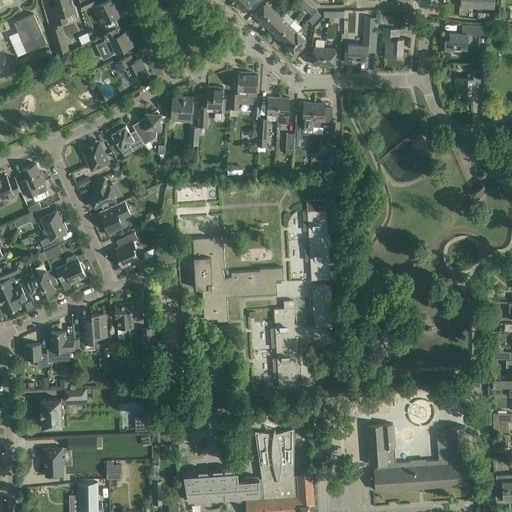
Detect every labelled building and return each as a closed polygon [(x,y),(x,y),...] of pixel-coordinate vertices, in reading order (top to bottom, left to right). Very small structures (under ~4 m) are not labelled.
[(54,24),(58,23),(67,21),(77,18),(75,11),(75,8),(73,2),(72,0),(55,0),(57,6),(49,8),(50,8),(52,18),(54,24)] [(83,0),(80,2),(79,2),(83,9),(97,3),(95,0),(83,0)] [(114,0),(108,0),(93,7),(101,24),(105,23),(108,30),(118,25),(115,18),(121,15),(114,0)] [(237,4),(244,11),(251,4),(254,0),(259,0),(261,1),(262,0),(237,0),(233,4),(235,6),(237,4)] [(297,0),(297,1),(305,9),(309,4),(304,0),(297,0)] [(274,10),(266,2),(254,14),(262,22),(274,10)] [(305,9),(309,13),(313,8),(309,4),(305,9)] [(270,29),(282,17),(274,10),(262,22),(270,29)] [(312,24),(321,15),(317,11),(308,20),(312,24)] [(14,22),(18,31),(27,52),(47,43),(43,35),(34,13),(14,22)] [(278,37),(289,24),(286,21),(282,17),(270,29),(274,33),(278,37)] [(285,44),(297,32),(292,27),(289,24),(278,37),(281,40),(285,44)] [(479,34),(480,31),(482,31),(482,38),(486,38),(486,26),(462,25),(462,33),(445,32),(444,50),(454,51),(454,49),(467,49),(468,40),(472,40),(472,34),(479,34)] [(117,53),(133,45),(132,42),(134,41),(131,35),(129,36),(126,29),(121,32),(119,27),(102,35),(105,41),(103,42),(110,56),(117,53)] [(385,41),(385,47),(385,57),(402,58),(404,38),(399,38),(400,29),(383,28),(382,41),(385,41)] [(84,33),(78,36),(82,44),(88,41),(90,40),(87,32),(84,33)] [(302,43),(306,40),(297,32),(285,44),(294,52),(295,51),(297,53),(304,45),(302,43)] [(375,52),(375,42),(376,37),(364,37),(364,45),(348,44),(348,50),(344,50),(344,62),(353,62),(353,59),(360,59),(360,61),(366,61),(367,52),(375,52)] [(64,51),(61,40),(53,42),(56,54),(64,51)] [(313,47),(312,64),(323,65),(324,48),(313,47)] [(323,65),(335,65),(335,48),(324,48),(323,65)] [(125,69),(131,83),(141,79),(141,80),(150,76),(147,69),(146,70),(140,58),(129,63),(126,57),(115,62),(119,71),(125,69)] [(454,102),(472,102),(473,85),(480,85),(480,71),(473,70),(473,74),(467,74),(467,78),(455,78),(455,85),(458,85),(458,92),(455,92),(454,102)] [(247,72),(238,71),(237,89),(240,89),(240,94),(239,102),(247,102),(247,95),(257,96),(258,75),(247,74),(247,72)] [(215,107),(215,112),(224,113),(225,98),(223,98),(223,86),(214,86),(214,88),(208,88),(206,107),(215,107)] [(239,102),(240,94),(231,93),(230,109),(239,109),(239,102)] [(172,108),(171,120),(173,120),(173,119),(172,119),(172,117),(184,118),(184,120),(181,120),(181,121),(191,121),(192,107),(192,97),(185,96),(185,99),(172,98),(172,108)] [(268,97),(267,115),(278,115),(277,123),(278,123),(279,99),(275,98),(275,97),(268,97)] [(278,123),(288,124),(290,98),(282,97),(282,99),(279,99),(278,123)] [(295,138),(294,148),(301,149),(302,138),(302,128),(313,129),(313,127),(313,120),(314,104),(311,104),(311,102),(303,102),(303,112),(302,122),(296,121),(295,133),(295,138)] [(318,104),(314,104),(313,120),(313,127),(320,127),(321,121),(331,122),(332,107),(325,107),(326,103),(318,103),(318,104)] [(134,127),(135,130),(143,143),(151,138),(148,133),(156,129),(160,129),(161,124),(161,114),(160,114),(157,110),(140,120),(141,122),(134,127)] [(200,111),(199,127),(207,127),(208,111),(200,111)] [(266,146),(267,135),(268,119),(260,118),(258,146),(266,146)] [(111,134),(117,143),(120,149),(129,143),(133,150),(144,144),(143,143),(135,130),(130,133),(126,125),(111,134)] [(323,125),(322,141),(330,142),(331,126),(323,125)] [(198,145),(199,127),(190,126),(189,144),(198,145)] [(294,154),(294,150),(295,138),(295,133),(287,133),(286,154),(294,154)] [(100,140),(99,141),(82,148),(92,170),(109,162),(100,140)] [(333,157),(329,164),(335,167),(335,168),(339,168),(342,168),(341,157),(341,149),(336,148),(333,157)] [(20,181),(20,182),(27,197),(38,192),(35,185),(45,181),(42,173),(40,173),(36,163),(22,169),(26,178),(20,181)] [(241,166),(227,167),(227,174),(242,174),(241,166)] [(489,187),(492,191),(496,191),(500,188),(500,183),(497,179),(492,179),(489,182),(486,179),(489,176),(489,172),(486,168),(481,168),(478,171),(478,176),(481,179),(471,189),(471,193),(474,197),(478,197),(489,187)] [(123,169),(115,172),(117,177),(122,179),(127,176),(123,169)] [(21,191),(20,189),(16,180),(10,183),(7,176),(0,179),(0,178),(0,200),(14,194),(15,194),(15,193),(20,191),(21,191)] [(80,187),(91,182),(89,176),(77,182),(80,187)] [(105,178),(100,180),(91,184),(94,191),(89,194),(95,207),(102,204),(115,198),(109,184),(108,185),(105,178)] [(328,234),(326,199),(306,200),(307,211),(303,211),(304,231),(308,230),(309,241),(305,241),(306,261),(310,261),(312,280),(337,279),(336,270),(330,270),(329,247),(331,247),(330,234),(328,234)] [(107,234),(116,230),(124,227),(121,222),(124,221),(125,218),(124,218),(131,215),(124,200),(99,211),(105,224),(103,225),(107,234)] [(30,213),(42,208),(39,202),(28,207),(30,213)] [(30,213),(28,214),(31,220),(33,223),(37,221),(41,230),(46,228),(62,221),(61,219),(63,218),(59,211),(58,211),(57,209),(47,214),(44,207),(42,208),(30,213)] [(152,212),(148,213),(147,216),(149,220),(155,218),(152,212)] [(11,229),(16,227),(13,221),(8,223),(11,229)] [(67,232),(66,230),(68,229),(64,222),(63,223),(62,221),(46,228),(48,233),(46,234),(45,237),(45,238),(40,240),(44,249),(50,246),(60,242),(57,236),(67,232)] [(122,267),(131,263),(139,260),(133,248),(136,247),(134,241),(138,239),(135,232),(125,236),(127,243),(115,248),(119,258),(118,258),(122,267)] [(217,322),(227,321),(228,321),(227,296),(277,293),(276,280),(283,279),(283,267),(260,268),(260,270),(231,271),(231,277),(225,278),(223,269),(225,268),(223,234),(213,235),(213,239),(210,239),(210,237),(193,238),(193,242),(190,242),(191,266),(194,266),(196,288),(202,288),(204,319),(217,318),(217,322)] [(27,248),(30,256),(37,253),(33,245),(27,248)] [(51,248),(44,251),(48,259),(54,256),(51,248)] [(84,253),(78,255),(81,261),(87,259),(84,253)] [(68,263),(55,268),(61,281),(68,278),(71,283),(86,276),(84,270),(85,269),(84,266),(82,264),(81,264),(77,255),(75,254),(67,257),(67,259),(68,263)] [(151,256),(138,262),(140,268),(154,262),(151,256)] [(16,262),(0,269),(0,280),(20,271),(16,262)] [(36,270),(24,276),(26,281),(30,290),(32,294),(38,291),(40,297),(42,296),(56,290),(53,285),(58,283),(54,274),(49,276),(47,270),(38,274),(36,270)] [(2,303),(6,312),(10,310),(11,312),(14,312),(16,311),(17,309),(17,308),(21,306),(19,303),(27,299),(21,286),(13,289),(9,280),(0,283),(0,300),(1,303),(2,303)] [(312,285),(313,298),(310,298),(311,304),(313,304),(314,327),(334,326),(331,284),(312,285)] [(296,340),(293,300),(283,300),(284,308),(274,309),(276,327),(271,328),(272,348),(276,347),(277,358),(273,358),(274,378),(278,378),(279,388),(299,387),(296,353),(299,353),(298,339),(296,340)] [(116,319),(117,319),(117,328),(134,327),(133,318),(143,317),(142,302),(115,304),(116,319)] [(82,320),(83,330),(84,344),(94,343),(94,337),(107,336),(106,322),(106,312),(92,313),(92,319),(82,320)] [(151,328),(142,328),(142,346),(151,346),(151,328)] [(66,331),(51,331),(52,351),(59,350),(60,357),(75,356),(74,336),(66,336),(66,331)] [(41,353),(41,343),(26,344),(26,359),(37,358),(37,366),(48,366),(48,352),(41,353)] [(511,359),(511,351),(503,352),(503,349),(500,347),(492,347),(490,349),(491,359),(509,359),(511,359)] [(444,385),(432,386),(432,392),(458,391),(457,384),(444,385)] [(86,388),(65,389),(65,399),(87,399),(86,388)] [(42,428),(52,427),(62,427),(61,399),(41,400),(41,409),(41,418),(42,418),(42,428)] [(497,421),(511,421),(511,413),(497,413),(497,421)] [(147,416),(135,417),(136,431),(148,430),(147,416)] [(509,432),(509,428),(511,428),(511,421),(497,421),(494,421),(493,431),(509,432)] [(396,462),(395,447),(394,433),(393,423),(367,425),(370,464),(381,464),(382,468),(375,469),(375,475),(376,490),(418,487),(418,491),(423,491),(423,486),(465,483),(463,463),(467,463),(467,453),(466,446),(461,447),(461,442),(466,442),(465,426),(448,427),(449,430),(444,430),(437,431),(439,459),(396,462)] [(244,479),(238,479),(237,468),(234,468),(234,467),(225,467),(225,469),(222,469),(222,468),(213,468),(213,470),(208,470),(207,469),(198,469),(198,471),(196,471),(196,469),(187,470),(187,471),(183,472),(185,493),(188,492),(188,500),(227,498),(246,502),(246,511),(309,511),(309,504),(314,504),(312,473),(297,474),(297,475),(294,475),(294,428),(276,433),(255,431),(262,477),(258,478),(258,477),(258,476),(257,476),(256,476),(246,476),(245,477),(245,478),(244,478),(244,479)] [(96,436),(68,437),(69,448),(97,447),(96,436)] [(505,442),(503,451),(510,453),(511,444),(505,442)] [(63,447),(43,448),(43,460),(45,460),(46,475),(64,475),(63,447)] [(113,464),(106,464),(106,478),(122,478),(122,464),(113,464)] [(511,502),(511,501),(511,473),(496,475),(497,485),(502,485),(503,500),(511,499),(511,502)] [(154,504),(163,504),(162,480),(153,481),(154,504)] [(98,511),(98,481),(78,481),(78,511),(98,511)]
